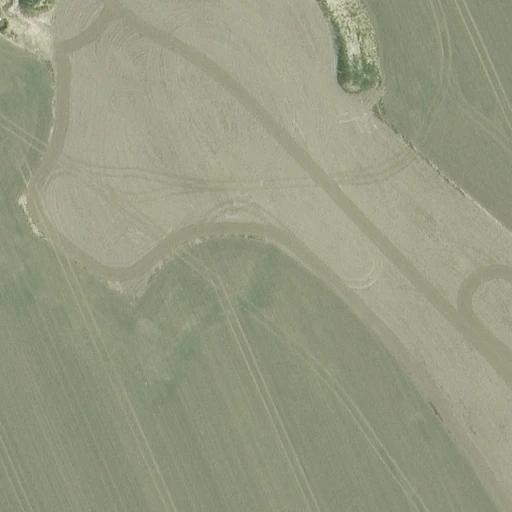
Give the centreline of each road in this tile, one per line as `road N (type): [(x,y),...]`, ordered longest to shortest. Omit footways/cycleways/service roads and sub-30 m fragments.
road 1 (unclassified): [(145,127),(98,199),(86,240),(121,220),(177,150)]
road 2 (primary): [(273,105),(278,79),(259,29),(212,5),(160,17)]
road 3 (primary): [(395,235),(357,172),(273,105)]
road 4 (primary): [(247,140),(335,204),(395,235)]
road 5 (primary): [(395,235),(511,344)]
